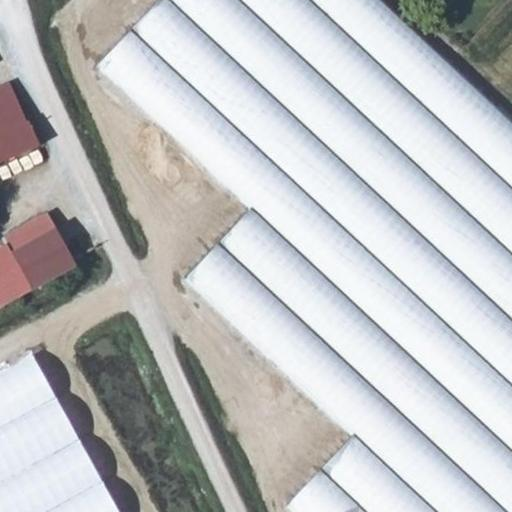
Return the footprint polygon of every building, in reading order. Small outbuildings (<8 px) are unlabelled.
[(511,511),(511,122),(380,0),(165,0),(96,75),(252,218),(192,286),(354,442),(291,511),(511,511)] [(0,90),(0,134),(29,121),(10,85),(0,90)] [(37,135),(29,121),(0,134),(0,165),(1,168),(41,149),(37,135)] [(6,243),(11,253),(57,229),(48,213),(3,238),(6,243)] [(0,301),(74,260),(57,229),(11,253),(6,243),(0,246),(0,301)] [(0,511),(129,511),(37,349),(0,368),(0,511)]
